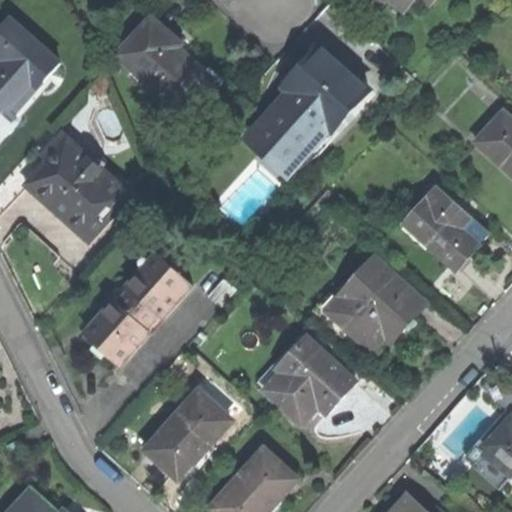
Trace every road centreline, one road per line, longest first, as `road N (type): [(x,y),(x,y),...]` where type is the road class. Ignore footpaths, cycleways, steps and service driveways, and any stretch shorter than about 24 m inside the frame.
road 1 (residential): [(0,290),(82,456),(145,511)]
road 2 (residential): [(499,330),(330,511)]
